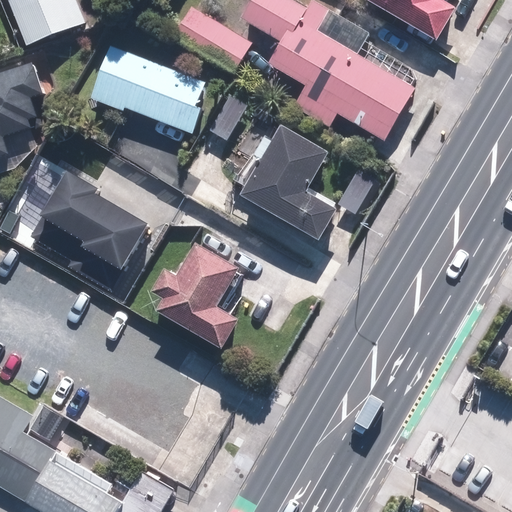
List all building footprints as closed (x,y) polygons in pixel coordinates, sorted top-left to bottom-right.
[(83,26),(72,0),(70,0),(68,1),(67,0),(3,0),(25,50),(83,26)] [(356,58),(367,37),(308,4),(304,12),(283,0),(251,0),(238,24),(277,46),(265,69),(302,90),(291,110),(326,130),(333,118),(382,145),(413,90),(356,58)] [(352,0),(431,47),(451,13),(435,4),(437,0),(352,0)] [(251,46),(189,9),(177,29),(239,66),(251,46)] [(207,89),(109,49),(89,98),(187,138),(207,89)] [(40,99),(29,69),(0,78),(0,161),(11,158),(6,142),(39,131),(29,103),(40,99)] [(246,165),(252,168),(233,201),(313,247),(335,208),(305,191),(323,159),(274,131),(266,143),(260,140),(246,165)] [(188,158),(180,172),(224,197),(232,184),(188,158)] [(369,213),(387,182),(358,165),(340,197),(369,213)] [(79,248),(77,252),(116,276),(146,227),(62,175),(34,221),(79,248)] [(146,297),(158,304),(151,318),(218,354),(234,323),(213,312),(234,274),(188,249),(170,282),(158,275),(146,297)] [(198,385),(122,341),(81,413),(157,457),(198,385)] [(34,423),(0,403),(0,484),(31,503),(26,511),(156,511),(168,492),(136,474),(122,498),(23,442),(34,423)]
